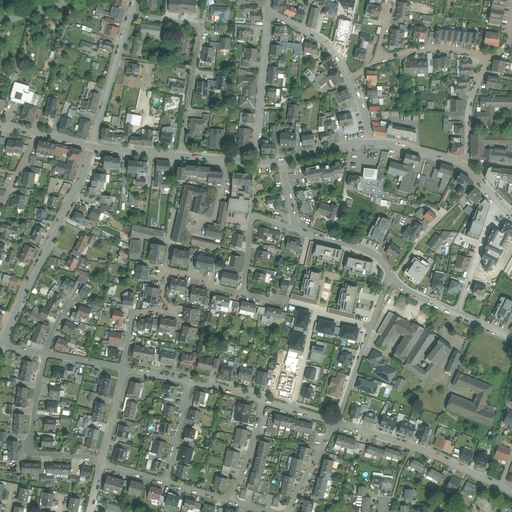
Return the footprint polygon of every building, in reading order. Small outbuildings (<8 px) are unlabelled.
[(126,0),(118,0),(119,1),(118,1),(115,0),(114,0),(113,7),(124,10),(126,0)] [(147,0),(146,9),(156,10),(156,0),(147,0)] [(171,0),(170,11),(179,12),(179,10),(195,13),(197,1),(191,0),(171,0)] [(505,0),(492,0),(491,9),(504,11),(505,0)] [(274,3),(273,10),(285,11),(286,5),(286,3),(282,3),(274,3)] [(327,3),(326,7),(326,8),(324,14),(336,17),(337,10),(338,5),(327,3)] [(411,4),(398,3),(396,19),(405,20),(409,20),(409,15),(407,14),(407,10),(410,10),(411,4)] [(290,7),(286,5),(285,11),(284,13),(294,18),(297,10),(290,7)] [(262,13),(255,12),(255,10),(257,10),(258,7),(255,7),(249,6),(243,6),(243,11),(244,12),(246,12),(248,11),(249,11),(250,12),(250,14),(249,14),(248,15),(248,19),(249,20),(251,20),(261,21),(262,13)] [(379,8),(372,6),(370,14),(379,17),(382,8),(379,7),(379,8)] [(124,10),(113,7),(111,14),(110,17),(121,20),(124,10)] [(228,9),(212,7),(211,15),(215,16),(220,16),(219,22),(227,23),(228,9)] [(312,8),(307,27),(315,30),(319,10),(317,9),(312,8)] [(355,9),(349,8),(346,18),(349,18),(348,25),(353,26),(355,9)] [(504,11),(491,9),(488,23),(501,25),(504,11)] [(297,10),(294,18),(302,21),(305,13),(302,12),(297,10)] [(114,21),(105,18),(105,20),(103,24),(107,26),(107,25),(112,27),(114,21)] [(284,26),(280,24),(276,22),(276,26),(275,26),(275,31),(274,36),(281,36),(283,36),(284,26)] [(161,27),(141,24),(140,33),(146,34),(160,36),(161,27)] [(112,27),(107,25),(107,26),(105,34),(115,37),(118,29),(112,27)] [(427,28),(415,27),(413,38),(425,40),(427,28)] [(247,29),(239,28),(238,40),(246,41),(247,33),(247,29)] [(442,30),(437,29),(436,33),(435,39),(435,40),(441,41),(443,30),(442,30)] [(399,31),(392,30),(389,46),(402,47),(403,42),(400,41),(401,37),(403,37),(404,32),(404,31),(399,31)] [(343,33),(336,31),(334,40),(341,42),(343,33)] [(499,34),(486,32),(485,32),(484,45),(488,46),(489,46),(492,46),(493,46),(497,47),(498,47),(499,34)] [(343,33),(341,42),(347,43),(349,35),(346,34),(343,33)] [(479,34),(473,33),(471,44),(477,45),(479,36),(479,34)] [(371,37),(362,34),(360,40),(364,41),(368,42),(369,43),(371,37)] [(230,39),(222,38),(221,43),(221,49),(229,49),(230,39)] [(139,41),(135,40),(133,55),(141,56),(143,41),(139,41)] [(113,44),(104,41),(103,44),(104,44),(104,46),(100,44),(99,48),(98,51),(102,52),(103,49),(111,51),(113,44)] [(93,46),(82,42),(80,48),(84,50),(91,52),(93,46)] [(275,46),(272,45),(271,55),(280,56),(281,46),(275,46)] [(209,48),(204,47),(201,61),(212,63),(214,49),(209,48)] [(251,49),(247,49),(247,53),(246,53),(246,60),(250,60),(253,61),(253,60),(256,60),(256,56),(255,56),(256,51),(251,50),(251,49)] [(357,49),(355,58),(364,61),(367,52),(366,52),(361,50),(357,49)] [(330,56),(321,60),(327,70),(335,66),(330,56)] [(494,60),(492,72),(503,74),(503,71),(505,62),(494,60)] [(417,62),(404,63),(404,69),(404,76),(405,76),(405,75),(414,75),(414,76),(414,73),(417,73),(417,75),(417,73),(417,62)] [(421,62),(417,62),(417,73),(424,73),(424,74),(428,74),(428,73),(428,62),(423,62),(421,62)] [(133,65),(127,64),(127,68),(126,76),(138,78),(139,66),(133,65)] [(316,78),(309,68),(304,73),(313,85),(317,82),(315,79),(316,78)] [(246,70),(238,69),(238,77),(239,77),(245,77),(246,70)] [(278,72),(269,71),(268,82),(277,83),(278,74),(278,72)] [(377,72),(367,71),(367,80),(368,80),(376,81),(377,72)] [(337,72),(330,76),(331,79),(335,87),(342,83),(337,72)] [(316,78),(315,79),(317,82),(325,76),(322,73),(316,78)] [(225,77),(218,76),(217,89),(227,90),(228,77),(225,77)] [(325,76),(317,82),(313,85),(317,90),(326,83),(324,81),(326,79),(326,78),(325,76)] [(245,77),(239,77),(238,86),(244,86),(255,87),(256,87),(257,79),(245,77)] [(500,79),(488,77),(486,87),(498,89),(500,79)] [(171,86),(170,91),(183,93),(185,81),(172,79),(171,86)] [(89,81),(87,88),(89,88),(91,89),(94,90),(96,83),(89,81)] [(16,83),(15,82),(10,98),(12,98),(11,101),(24,105),(28,92),(29,88),(29,87),(24,85),(16,83)] [(208,83),(198,82),(197,91),(197,95),(207,96),(208,87),(208,83)] [(255,87),(244,86),(243,98),(241,98),(240,106),(254,108),(255,99),(254,99),(255,87)] [(376,87),(367,87),(368,96),(369,96),(374,96),(382,95),(381,95),(381,92),(377,92),(377,87),(376,87)] [(277,89),(268,89),(267,96),(276,97),(277,89)] [(338,93),(342,102),(350,98),(346,89),(338,93)] [(88,100),(97,102),(99,94),(90,91),(89,97),(88,100)] [(30,106),(32,99),(34,94),(28,92),(24,105),(30,106)] [(58,99),(50,97),(46,108),(44,116),(54,119),(55,116),(56,111),(55,110),(58,100),(58,99)] [(489,98),(480,98),(480,107),(487,107),(487,113),(476,113),(476,122),(486,122),(486,126),(494,126),(494,107),(511,107),(511,98),(494,98),(489,98)] [(374,99),(369,99),(370,112),(371,112),(379,112),(379,99),(374,99)] [(97,102),(88,100),(87,102),(84,101),(82,108),(94,111),(97,102)] [(458,101),(451,100),(451,106),(451,111),(454,112),(461,112),(461,101),(458,101)] [(295,106),(289,105),(287,121),(288,122),(291,122),(292,122),(292,119),(298,120),(300,102),(295,102),(295,106)] [(35,108),(30,106),(24,105),(23,110),(24,110),(22,118),(21,118),(33,122),(37,109),(35,108)] [(77,110),(70,107),(67,119),(73,121),(74,118),(76,111),(77,110)] [(253,114),(243,113),(243,114),(244,114),(243,122),(242,122),(247,123),(253,123),(252,123),(253,118),(253,115),(253,114)] [(141,117),(127,114),(126,124),(133,125),(138,126),(138,125),(140,125),(141,117)] [(342,115),(338,116),(340,126),(340,127),(344,126),(344,127),(348,126),(348,125),(352,124),(351,114),(342,115)] [(325,124),(325,127),(326,132),(333,130),(336,129),(336,126),(340,126),(338,116),(338,115),(334,116),(334,118),(335,121),(325,124)] [(67,119),(63,118),(61,124),(71,127),(72,124),(73,121),(67,119)] [(78,132),(77,133),(86,136),(90,122),(81,119),(79,126),(78,132)] [(203,120),(192,119),(191,135),(199,135),(199,129),(205,129),(205,121),(205,120),(203,120)] [(451,122),(448,122),(448,119),(446,119),(444,119),(443,131),(449,131),(453,131),(453,134),(455,135),(456,126),(451,126),(451,122)] [(71,127),(61,124),(59,133),(69,135),(71,127)] [(133,125),(126,124),(125,131),(124,135),(123,143),(130,144),(131,137),(133,125)] [(388,125),(387,129),(385,137),(394,139),(396,127),(388,125)] [(461,127),(456,126),(455,135),(463,135),(464,127),(461,127)] [(383,129),(373,127),(372,127),(374,135),(376,136),(385,138),(385,137),(387,129),(383,129)] [(413,130),(396,127),(394,139),(406,141),(405,142),(416,144),(416,134),(413,133),(413,130)] [(246,129),(239,128),(240,129),(239,136),(238,136),(249,137),(248,137),(248,134),(249,134),(249,129),(246,129)] [(110,130),(101,129),(100,141),(112,142),(113,134),(113,133),(110,133),(110,130)] [(145,135),(141,135),(141,137),(141,138),(140,145),(151,146),(152,136),(153,130),(145,130),(145,135)] [(224,131),(211,130),(210,138),(212,138),(211,146),(216,146),(223,146),(224,131)] [(326,132),(326,135),(328,141),(336,139),(335,136),(334,133),(333,130),(326,132)] [(170,133),(162,132),(161,141),(170,142),(171,136),(172,134),(170,133)] [(118,134),(113,134),(112,142),(123,143),(124,135),(118,134)] [(288,146),(288,134),(280,134),(280,145),(288,146)] [(296,135),(288,134),(288,146),(296,146),(296,135)] [(313,135),(301,137),(303,145),(315,144),(313,135)] [(476,135),(471,135),(471,158),(472,159),(492,161),(493,150),(485,149),(485,151),(484,151),(484,143),(484,135),(476,135)] [(508,136),(484,135),(484,143),(494,144),(507,144),(508,137),(508,136)] [(249,137),(238,136),(238,137),(239,137),(238,144),(237,144),(237,145),(244,145),(248,145),(248,140),(248,137),(249,137)] [(15,142),(8,140),(8,142),(6,149),(6,152),(13,153),(16,141),(15,142)] [(23,143),(16,141),(13,153),(14,152),(21,153),(21,152),(23,145),(23,143)] [(46,143),(39,141),(36,156),(37,156),(37,155),(37,153),(41,154),(41,155),(45,155),(45,157),(44,158),(45,159),(45,157),(45,156),(50,157),(50,156),(54,157),(53,159),(54,159),(55,154),(56,149),(57,145),(50,143),(49,143),(49,144),(47,143),(47,142),(46,142),(46,143)] [(460,145),(453,143),(450,154),(460,157),(463,146),(460,145)] [(69,155),(71,148),(57,144),(57,145),(56,149),(62,151),(64,151),(63,153),(69,155)] [(262,144),(261,153),(275,154),(275,145),(262,144)] [(71,148),(69,155),(81,158),(83,151),(71,148)] [(507,151),(493,150),(492,161),(506,163),(507,163),(507,151)] [(388,154),(382,152),(379,167),(385,168),(388,154)] [(407,164),(406,166),(412,168),(413,166),(418,167),(421,159),(405,154),(403,163),(407,164)] [(81,158),(69,155),(68,159),(67,163),(73,165),(78,166),(81,158)] [(121,159),(112,159),(113,157),(104,157),(103,167),(120,169),(121,159)] [(138,162),(128,161),(127,172),(134,173),(134,171),(137,172),(138,162)] [(170,162),(157,161),(155,181),(163,182),(163,180),(161,180),(162,172),(169,172),(170,162)] [(64,174),(67,164),(58,162),(55,169),(55,171),(64,174)] [(142,162),(138,162),(137,172),(137,173),(139,173),(146,173),(146,175),(147,175),(148,167),(147,167),(147,163),(142,162)] [(412,168),(406,166),(406,165),(403,165),(390,162),(387,172),(401,176),(403,177),(402,180),(399,191),(409,194),(415,174),(411,173),(412,168)] [(67,164),(64,174),(70,176),(73,165),(67,163),(67,164)] [(339,164),(336,164),(335,164),(336,165),(332,166),(332,167),(334,178),(335,177),(337,177),(338,178),(343,176),(341,171),(343,170),(342,164),(339,164)] [(454,168),(441,164),(439,170),(438,172),(444,174),(451,176),(454,168)] [(73,165),(70,176),(75,177),(78,166),(73,165)] [(199,167),(195,166),(195,167),(186,166),(186,168),(185,176),(186,176),(209,178),(209,171),(209,168),(199,167)] [(379,167),(378,166),(377,170),(376,180),(385,181),(386,176),(383,176),(385,168),(379,167)] [(186,168),(178,167),(177,180),(185,180),(186,176),(185,176),(186,168)] [(319,167),(312,169),(315,181),(323,179),(322,174),(323,174),(322,169),(322,167),(319,167)] [(332,167),(329,168),(328,167),(325,168),(326,169),(322,169),(323,174),(322,174),(323,179),(323,181),(327,181),(327,182),(332,181),(332,179),(335,179),(335,177),(334,178),(332,167)] [(485,177),(499,180),(500,178),(501,169),(491,167),(491,168),(488,168),(484,177),(485,177)] [(309,169),(306,170),(303,171),(305,177),(306,177),(307,182),(315,181),(312,169),(309,169)] [(377,170),(364,169),(363,177),(364,178),(364,179),(376,180),(377,170)] [(511,170),(501,169),(500,178),(499,180),(504,180),(509,181),(510,179),(511,170)] [(223,173),(209,171),(209,178),(208,184),(213,184),(213,185),(216,186),(216,184),(221,185),(223,173)] [(31,173),(25,172),(24,179),(24,180),(23,184),(27,185),(28,186),(29,187),(31,186),(31,185),(33,186),(35,174),(31,173)] [(139,173),(137,173),(136,187),(145,187),(146,180),(140,179),(139,173)] [(242,185),(243,174),(236,174),(236,173),(233,173),(231,196),(235,196),(236,185),(238,185),(242,185)] [(470,179),(460,173),(455,181),(457,182),(463,185),(465,187),(470,179)] [(97,174),(95,174),(94,181),(93,181),(92,181),(106,182),(105,182),(105,175),(106,175),(103,175),(97,174)] [(243,174),(242,185),(245,186),(245,192),(251,193),(251,192),(252,175),(249,175),(243,174)] [(442,178),(441,181),(446,183),(447,183),(448,179),(450,179),(451,176),(444,174),(442,178)] [(426,177),(420,175),(417,187),(423,188),(426,177)] [(363,177),(349,176),(347,185),(352,186),(352,185),(354,186),(354,187),(358,187),(363,188),(364,179),(364,178),(363,177)] [(499,180),(485,177),(486,180),(485,180),(495,190),(498,187),(499,181),(499,180)] [(56,179),(50,178),(47,192),(53,193),(56,179)] [(376,180),(364,179),(363,188),(358,187),(357,190),(362,191),(362,193),(372,194),(371,197),(373,198),(382,199),(385,181),(376,180)] [(504,180),(499,180),(499,181),(498,187),(495,190),(501,196),(504,199),(506,192),(505,192),(506,191),(502,187),(504,180)] [(182,198),(191,201),(192,196),(194,196),(196,188),(185,185),(182,198)] [(244,193),(242,193),(242,192),(240,191),(240,193),(238,193),(237,192),(238,185),(236,185),(235,196),(231,196),(231,198),(229,198),(228,203),(227,211),(239,213),(239,214),(241,214),(241,213),(249,214),(250,199),(253,199),(253,194),(252,192),(251,192),(251,193),(245,192),(245,193),(244,193)] [(463,185),(461,186),(457,193),(460,195),(465,187),(463,185)] [(100,189),(92,188),(92,187),(90,187),(89,195),(99,196),(100,189)] [(196,188),(194,196),(196,197),(195,203),(193,212),(202,214),(206,198),(208,190),(196,188)] [(481,195),(474,189),(467,195),(476,204),(477,203),(480,197),(481,195)] [(302,190),(295,192),(298,204),(305,202),(303,192),(302,190)] [(20,195),(17,194),(15,203),(12,202),(11,207),(13,208),(23,210),(22,209),(25,197),(26,197),(25,196),(20,195)] [(111,203),(110,203),(110,197),(111,197),(112,196),(106,196),(103,196),(100,195),(100,196),(100,203),(102,203),(108,204),(107,207),(107,209),(110,210),(114,211),(115,204),(111,204),(111,203)] [(54,197),(50,196),(49,197),(48,202),(50,202),(49,205),(57,207),(59,198),(54,197)] [(280,196),(267,199),(268,204),(273,202),(275,208),(283,207),(280,196)] [(480,204),(483,200),(480,197),(477,203),(479,205),(477,210),(476,210),(473,218),(472,217),(466,237),(478,241),(479,236),(469,233),(473,221),(474,221),(478,211),(481,211),(482,207),(480,204)] [(191,201),(182,198),(181,203),(179,209),(189,211),(191,201)] [(206,198),(202,214),(202,215),(212,217),(215,203),(215,200),(206,198)] [(483,200),(480,204),(482,207),(481,211),(478,211),(474,221),(473,221),(469,233),(479,236),(480,237),(490,205),(484,199),(483,200)] [(443,201),(441,201),(438,206),(441,208),(444,209),(447,204),(443,201)] [(228,203),(222,202),(217,227),(223,229),(227,211),(228,203)] [(305,202),(298,204),(301,215),(308,213),(308,212),(305,202)] [(331,206),(320,202),(318,211),(321,215),(328,217),(327,218),(333,220),(338,207),(332,205),(331,206)] [(473,209),(469,206),(464,211),(469,216),(473,209)] [(426,213),(421,208),(415,214),(419,217),(421,214),(423,216),(426,213)] [(46,211),(40,209),(37,218),(44,219),(46,211)] [(98,211),(93,209),(90,216),(98,220),(101,213),(98,211)] [(179,209),(172,241),(182,243),(189,211),(179,209)] [(436,217),(429,210),(426,213),(423,216),(426,218),(430,223),(436,217)] [(80,214),(76,212),(72,220),(86,227),(89,222),(86,221),(83,219),(84,218),(85,216),(83,215),(80,214)] [(402,215),(397,213),(392,224),(393,224),(397,226),(402,215)] [(377,228),(376,227),(371,237),(372,237),(371,238),(378,241),(382,233),(383,234),(385,229),(386,229),(389,221),(383,218),(382,219),(381,219),(377,228)] [(413,228),(409,226),(407,229),(402,235),(404,236),(409,240),(413,242),(423,227),(421,226),(416,223),(413,228)] [(146,228),(132,224),(131,231),(154,236),(154,235),(156,230),(146,228)] [(6,226),(5,226),(5,225),(3,225),(1,231),(4,231),(2,235),(8,237),(9,234),(15,236),(17,229),(11,228),(11,227),(9,226),(8,226),(8,225),(7,225),(6,226)] [(38,226),(37,225),(31,238),(39,242),(46,230),(44,229),(38,226)] [(217,227),(208,225),(205,236),(221,240),(223,229),(217,227)] [(99,231),(94,228),(91,235),(96,237),(99,231)] [(269,230),(261,228),(259,238),(266,240),(267,236),(273,237),(275,231),(269,230)] [(82,234),(74,249),(82,253),(87,243),(92,245),(94,241),(88,238),(88,237),(82,234)] [(436,234),(428,246),(435,251),(440,244),(444,240),(439,237),(436,234)] [(293,239),(288,238),(287,243),(286,248),(290,250),(291,248),(295,249),(297,240),(297,241),(293,240),(293,239)] [(220,246),(192,239),(191,245),(219,251),(220,247),(220,246)] [(140,240),(131,240),(130,246),(130,248),(130,251),(129,253),(139,254),(140,240)] [(313,255),(315,243),(316,243),(310,241),(304,266),(310,268),(313,255)] [(342,250),(315,243),(313,255),(318,257),(317,260),(333,264),(334,261),(339,262),(342,250)] [(161,245),(158,245),(152,244),(151,246),(150,251),(150,252),(164,254),(165,246),(161,246),(161,245)] [(398,249),(392,244),(390,247),(389,246),(388,247),(389,248),(385,252),(395,260),(400,252),(397,250),(398,249)] [(440,244),(435,251),(438,253),(443,246),(440,244)] [(35,250),(25,245),(22,251),(23,252),(21,255),(22,256),(20,261),(28,265),(31,259),(30,259),(32,256),(35,250)] [(182,251),(174,249),(173,253),(172,257),(173,257),(171,263),(179,264),(182,251)] [(268,252),(258,250),(257,257),(267,259),(268,252)] [(189,252),(182,251),(179,264),(187,266),(188,260),(189,260),(189,256),(189,255),(190,252),(189,252)] [(164,254),(150,252),(150,253),(149,258),(149,260),(155,261),(158,262),(158,261),(162,262),(164,254)] [(206,257),(200,256),(197,255),(195,268),(204,270),(206,257)] [(467,258),(459,255),(457,261),(468,265),(470,259),(467,258)] [(76,259),(71,256),(71,257),(66,266),(69,267),(69,269),(70,270),(71,271),(73,270),(74,269),(76,265),(78,260),(75,259),(76,259)] [(232,256),(230,266),(239,268),(241,258),(232,256)] [(373,262),(347,256),(344,268),(349,269),(348,273),(365,277),(365,273),(370,275),(371,270),(372,267),(373,262)] [(80,257),(78,260),(76,265),(83,268),(85,265),(86,266),(88,261),(80,257)] [(215,258),(206,257),(204,270),(212,272),(215,258)] [(52,258),(50,265),(52,265),(57,267),(59,260),(52,258)] [(429,258),(426,263),(429,265),(431,266),(434,261),(429,258)] [(416,259),(413,263),(414,264),(417,261),(427,268),(429,265),(426,263),(422,260),(421,262),(416,259)] [(413,263),(409,270),(410,271),(408,274),(418,281),(420,282),(429,269),(427,268),(417,261),(414,264),(413,263)] [(468,265),(457,261),(455,267),(464,270),(466,270),(468,265)] [(511,267),(511,264),(509,263),(503,273),(508,276),(511,267)] [(141,266),(137,265),(136,271),(147,273),(148,267),(141,266)] [(321,273),(309,270),(308,275),(305,274),(301,291),(304,292),(303,297),(315,300),(321,273)] [(410,271),(409,270),(406,275),(410,278),(409,280),(416,284),(418,281),(408,274),(410,271)] [(147,273),(136,271),(134,277),(134,278),(139,278),(146,280),(147,273)] [(231,274),(223,272),(221,282),(229,284),(231,274)] [(266,275),(256,273),(254,280),(264,282),(266,275)] [(239,276),(231,274),(229,284),(236,286),(239,276)] [(12,277),(4,275),(2,282),(10,284),(12,277)] [(435,275),(434,280),(432,290),(434,290),(441,291),(443,281),(443,276),(435,275)] [(18,279),(12,277),(10,284),(15,286),(18,279)] [(76,283),(66,278),(61,287),(64,289),(64,290),(66,292),(67,291),(70,293),(76,283)] [(179,280),(172,278),(171,280),(170,284),(171,284),(170,286),(169,291),(170,291),(177,293),(179,280)] [(179,280),(177,293),(184,294),(185,289),(185,288),(186,286),(186,287),(187,283),(186,283),(187,281),(179,280)] [(282,280),(280,289),(287,291),(290,282),(282,280)] [(460,284),(452,281),(449,290),(457,293),(460,284)] [(484,285),(479,283),(478,285),(475,284),(473,293),(474,294),(474,295),(477,296),(477,295),(483,297),(486,288),(484,287),(484,285)] [(358,287),(346,284),(344,289),(341,288),(337,305),(341,306),(339,311),(352,313),(358,287)] [(85,286),(84,286),(79,294),(87,298),(91,291),(91,290),(90,290),(85,286)] [(152,288),(146,287),(146,291),(142,290),(146,291),(145,293),(145,294),(158,297),(160,289),(157,289),(158,289),(154,288),(152,288)] [(200,289),(192,288),(192,290),(191,290),(191,293),(191,296),(190,301),(194,302),(193,305),(194,302),(197,302),(200,289)] [(207,290),(200,289),(197,302),(201,303),(200,306),(201,303),(204,304),(205,304),(206,298),(206,296),(207,296),(207,293),(207,290)] [(134,293),(128,292),(127,297),(124,297),(123,304),(132,305),(133,298),(134,293)] [(57,294),(54,293),(49,302),(57,306),(62,297),(57,294)] [(158,297),(145,294),(144,298),(141,297),(144,298),(144,302),(149,303),(151,303),(151,304),(155,304),(157,304),(158,297)] [(315,300),(303,297),(292,294),(291,299),(317,306),(318,300),(315,300)] [(223,298),(216,296),(214,304),(216,304),(221,306),(223,298)] [(395,306),(402,310),(408,300),(401,296),(395,306)] [(494,316),(506,323),(511,311),(511,301),(503,297),(494,316)] [(230,299),(223,298),(221,306),(222,306),(229,307),(230,301),(230,299)] [(57,306),(49,302),(46,308),(47,309),(45,313),(48,315),(52,317),(55,310),(57,306)] [(249,303),(242,302),(240,310),(247,311),(249,303)] [(256,305),(249,303),(247,311),(255,313),(256,305)] [(91,310),(80,306),(77,313),(77,315),(81,317),(88,319),(91,310)] [(40,309),(35,307),(32,312),(38,315),(40,309)] [(46,308),(43,307),(39,315),(45,318),(46,319),(48,315),(45,313),(47,309),(46,308)] [(275,309),(268,307),(267,309),(266,315),(271,316),(273,317),(275,309)] [(186,308),(183,320),(191,322),(195,323),(195,322),(197,310),(193,309),(186,308)] [(354,319),(356,314),(355,314),(352,313),(339,311),(329,308),(327,313),(354,320),(354,319)] [(282,311),(275,309),(273,317),(280,319),(282,311)] [(296,318),(309,321),(311,313),(298,310),(296,318)] [(38,315),(32,312),(31,315),(39,319),(43,321),(45,318),(39,315),(38,315)] [(377,333),(381,335),(394,314),(390,312),(377,333)] [(381,335),(381,336),(389,341),(394,334),(395,332),(402,319),(394,314),(381,335)] [(122,318),(113,316),(113,320),(116,321),(116,325),(121,326),(122,318)] [(267,317),(263,316),(262,322),(271,325),(272,322),(273,317),(271,316),(270,319),(267,318),(267,317)] [(147,318),(144,331),(148,332),(148,330),(151,330),(153,319),(147,318)] [(169,319),(161,318),(161,320),(160,320),(160,323),(160,326),(159,331),(166,332),(169,319)] [(309,321),(296,318),(294,326),(307,329),(309,321)] [(146,320),(140,319),(138,330),(140,330),(140,334),(141,330),(144,331),(143,334),(144,334),(144,331),(146,320)] [(176,321),(169,319),(166,332),(173,334),(174,334),(174,332),(175,326),(176,323),(176,321)] [(412,325),(402,319),(395,332),(404,337),(400,344),(411,351),(422,332),(412,326),(412,325)] [(328,322),(320,320),(319,323),(317,332),(318,332),(325,333),(328,322)] [(76,326),(67,321),(62,330),(71,335),(73,333),(75,328),(76,326)] [(335,324),(328,322),(325,333),(332,335),(333,335),(335,327),(335,324)] [(42,324),(39,323),(37,327),(36,327),(34,327),(33,331),(35,332),(43,335),(46,328),(47,326),(42,324)] [(412,326),(422,332),(424,330),(413,323),(412,325),(412,326)] [(351,328),(343,326),(342,329),(341,337),(348,339),(351,328)] [(194,329),(189,328),(184,327),(183,334),(183,335),(186,335),(193,337),(193,333),(194,333),(194,332),(194,329)] [(358,329),(351,328),(348,339),(356,341),(358,332),(358,329)] [(405,366),(419,377),(424,371),(416,365),(435,335),(427,328),(407,358),(409,359),(405,366)] [(43,335),(35,332),(32,340),(32,341),(40,344),(43,335)] [(122,334),(110,332),(109,341),(120,344),(122,334)] [(293,332),(291,340),(303,343),(305,335),(293,332)] [(183,334),(177,333),(176,340),(185,342),(186,335),(183,335),(183,334)] [(389,341),(381,336),(376,345),(384,350),(389,341)] [(68,341),(58,338),(55,348),(65,351),(67,345),(68,342),(68,341)] [(451,347),(440,338),(437,342),(438,343),(436,346),(440,350),(441,349),(447,353),(451,347)] [(301,352),(303,343),(291,340),(289,349),(301,352)] [(411,351),(400,344),(396,351),(393,355),(395,356),(404,362),(406,357),(411,351)] [(143,359),(145,348),(135,346),(135,348),(133,356),(133,358),(143,359)] [(315,347),(313,346),(309,360),(321,363),(324,349),(315,347)] [(436,346),(426,358),(432,363),(425,371),(424,371),(419,377),(424,381),(447,353),(441,349),(440,350),(436,346)] [(143,359),(152,361),(154,354),(155,349),(145,348),(143,359)] [(119,351),(110,349),(109,357),(117,358),(119,351)] [(455,350),(446,371),(452,373),(460,354),(455,350)] [(169,353),(163,351),(162,355),(161,362),(160,363),(167,364),(169,353)] [(377,360),(379,360),(382,356),(374,351),(371,356),(377,360)] [(339,362),(348,366),(349,362),(350,363),(351,359),(352,355),(349,354),(343,352),(342,352),(339,362)] [(175,354),(169,353),(167,364),(173,365),(174,358),(175,354)] [(188,356),(183,355),(182,360),(181,360),(180,361),(180,362),(180,363),(181,363),(181,366),(191,368),(192,361),(193,356),(189,355),(188,356)] [(207,360),(199,358),(198,364),(199,364),(198,368),(209,371),(211,362),(207,361),(207,360)] [(217,359),(214,359),(212,367),(218,369),(219,367),(220,362),(221,360),(220,360),(217,359)] [(380,366),(375,374),(389,382),(395,372),(384,365),(384,364),(379,360),(377,360),(375,364),(380,366)] [(33,362),(24,361),(23,363),(23,367),(22,370),(31,372),(33,362)] [(224,365),(222,365),(222,367),(220,374),(231,377),(233,368),(228,366),(224,365)] [(61,369),(56,367),(54,376),(64,378),(66,371),(60,370),(61,369)] [(243,380),(246,368),(241,367),(239,372),(238,379),(241,379),(241,380),(243,380)] [(246,368),(243,380),(247,381),(249,382),(251,375),(252,370),(246,368)] [(310,368),(308,368),(305,378),(314,380),(316,370),(310,368)] [(31,372),(22,370),(20,380),(29,381),(31,372)] [(268,373),(258,371),(255,384),(265,386),(266,380),(267,381),(268,378),(267,378),(267,377),(268,373)] [(458,372),(453,385),(457,387),(458,386),(465,389),(470,378),(462,375),(463,374),(458,372)] [(111,378),(103,376),(100,385),(109,387),(111,378)] [(336,379),(332,378),(331,383),(333,384),(332,387),(329,395),(338,398),(344,382),(336,379)] [(373,383),(359,378),(356,388),(374,394),(378,385),(373,383)] [(405,381),(399,378),(394,389),(395,389),(396,390),(400,391),(405,381)] [(484,409),(486,405),(493,387),(470,378),(465,389),(477,394),(473,404),(484,409)] [(128,394),(135,396),(141,397),(142,391),(142,390),(139,390),(140,389),(141,384),(140,384),(131,382),(128,394)] [(177,387),(164,384),(163,393),(169,394),(169,398),(167,397),(167,398),(174,399),(175,400),(176,395),(175,395),(177,387)] [(61,388),(56,387),(56,386),(51,385),(50,395),(60,396),(61,392),(61,388)] [(109,387),(100,385),(98,395),(107,397),(109,387)] [(309,388),(304,386),(302,397),(310,399),(313,389),(309,388)] [(28,389),(19,387),(17,397),(27,398),(28,389)] [(206,393),(197,391),(195,401),(201,402),(204,403),(206,393)] [(484,409),(473,404),(451,396),(446,409),(490,427),(495,414),(484,409)] [(27,398),(17,397),(16,406),(26,408),(27,398)] [(58,404),(53,404),(53,403),(48,402),(47,412),(58,412),(58,404)] [(106,404),(97,402),(94,412),(103,414),(106,404)] [(138,404),(132,402),(131,402),(131,404),(124,403),(124,404),(124,405),(123,410),(124,410),(123,416),(127,417),(133,418),(133,419),(135,412),(136,413),(138,404)] [(250,406),(239,403),(237,412),(249,415),(251,409),(249,409),(250,406)] [(172,407),(166,405),(166,406),(165,412),(164,412),(164,415),(173,417),(175,407),(172,407)] [(486,405),(484,409),(495,414),(497,409),(486,405)] [(353,406),(350,417),(357,419),(359,413),(361,408),(353,406)] [(201,412),(191,410),(188,420),(195,421),(199,422),(201,412)] [(103,414),(94,412),(93,417),(92,421),(101,423),(103,414)] [(249,415),(237,412),(235,419),(235,420),(240,421),(247,422),(249,415)] [(365,417),(363,421),(373,424),(376,415),(366,412),(365,417)] [(25,415),(15,414),(15,424),(24,425),(25,415)] [(279,425),(282,416),(276,414),(273,424),(279,425)] [(390,417),(384,415),(380,426),(386,428),(390,417)] [(288,417),(282,416),(279,425),(286,426),(288,417)] [(397,417),(394,416),(393,418),(390,417),(386,428),(393,430),(397,417)] [(294,419),(288,417),(286,426),(292,428),(294,419)] [(57,421),(46,420),(45,428),(56,429),(57,421)] [(298,430),(300,422),(294,420),(292,429),(298,430)] [(171,424),(162,422),(160,431),(169,433),(171,426),(171,424)] [(306,423),(300,422),(298,430),(304,432),(306,423)] [(408,424),(402,422),(398,432),(405,434),(408,424)] [(312,425),(306,423),(304,432),(310,434),(310,433),(311,430),(312,425)] [(24,425),(15,424),(14,433),(23,434),(24,425)] [(415,426),(408,424),(405,434),(411,436),(415,426)] [(131,426),(126,425),(125,427),(119,426),(119,427),(117,435),(118,436),(127,438),(128,438),(129,431),(130,427),(131,426)] [(421,425),(417,438),(425,441),(429,428),(421,425)] [(191,430),(186,428),(184,437),(193,439),(195,431),(195,430),(191,430)] [(242,429),(238,428),(236,436),(247,438),(249,431),(242,429)] [(99,431),(91,429),(88,438),(97,440),(99,431)] [(341,436),(338,435),(335,444),(334,448),(340,450),(341,446),(344,437),(343,437),(341,436)] [(247,438),(236,436),(235,443),(239,444),(245,445),(247,438)] [(443,437),(439,436),(435,446),(451,452),(452,447),(448,446),(449,443),(442,440),(443,437)] [(350,439),(344,437),(341,446),(347,448),(350,439)] [(54,439),(43,438),(42,445),(53,447),(54,439)] [(97,440),(88,438),(86,448),(95,450),(97,440)] [(356,441),(350,439),(347,448),(354,450),(354,449),(356,442),(356,441)] [(162,442),(155,440),(154,442),(152,453),(164,455),(167,443),(162,442)] [(18,441),(9,441),(9,451),(18,451),(18,441)] [(260,441),(259,447),(268,450),(269,446),(269,443),(260,441)] [(374,447),(367,445),(367,447),(365,453),(372,455),(374,447)] [(310,449),(301,446),(300,453),(309,455),(310,449)] [(501,446),(499,446),(495,457),(503,460),(506,461),(510,450),(501,446)] [(121,449),(116,447),(113,458),(125,461),(126,456),(124,456),(126,450),(121,449)] [(188,448),(182,447),(179,459),(190,462),(193,451),(193,449),(188,448)] [(257,454),(266,456),(268,450),(259,447),(257,454)] [(384,450),(374,447),(372,455),(382,458),(382,455),(384,450)] [(394,451),(385,448),(384,450),(382,455),(392,458),(394,451)] [(234,451),(229,450),(227,458),(238,461),(240,452),(234,451)] [(463,450),(460,459),(466,461),(466,460),(469,462),(472,453),(463,450)] [(18,451),(9,451),(9,461),(18,461),(18,451)] [(401,453),(394,451),(392,458),(399,460),(401,454),(401,453)] [(489,456),(479,452),(476,463),(479,464),(485,466),(489,456)] [(309,455),(300,453),(298,459),(302,460),(307,461),(309,455)] [(257,454),(256,460),(265,462),(266,456),(257,454)] [(158,462),(157,462),(155,462),(156,460),(149,458),(149,460),(148,467),(151,468),(151,470),(160,472),(162,463),(158,462)] [(238,461),(227,458),(225,464),(225,465),(230,466),(237,468),(238,461)] [(298,459),(293,458),(292,464),(301,467),(302,460),(298,459)] [(328,460),(324,459),(323,465),(332,468),(334,461),(328,460)] [(411,461),(409,466),(412,468),(415,469),(419,462),(412,459),(411,461)] [(265,462),(256,460),(254,466),(263,468),(265,462)] [(425,466),(419,462),(415,469),(421,473),(424,467),(425,466)] [(32,464),(23,463),(22,473),(32,473),(32,464)] [(42,464),(32,464),(32,473),(42,474),(42,464)] [(301,467),(292,464),(290,470),(299,473),(301,467)] [(62,465),(53,465),(52,467),(52,474),(62,475),(62,465)] [(72,466),(62,465),(62,475),(71,475),(72,466)] [(189,467),(180,465),(177,477),(185,479),(186,473),(188,474),(189,467)] [(332,468),(323,465),(321,472),(331,474),(332,468)] [(263,468),(254,466),(254,467),(254,469),(253,472),(261,474),(262,474),(263,468)] [(93,470),(87,469),(88,468),(83,467),(81,476),(87,477),(91,478),(93,470)] [(436,472),(430,468),(429,470),(427,475),(433,479),(436,472)] [(298,479),(299,473),(290,470),(289,477),(294,478),(298,479)] [(261,474),(253,472),(252,472),(250,478),(259,480),(261,474)] [(331,474),(321,472),(320,478),(328,480),(329,480),(331,474)] [(441,474),(436,472),(433,479),(442,483),(444,479),(445,476),(441,474)] [(107,476),(103,490),(120,495),(123,486),(124,481),(107,476)] [(228,478),(217,476),(217,477),(216,483),(215,483),(216,484),(216,487),(214,487),(225,490),(226,490),(225,489),(226,485),(227,486),(228,478)] [(289,477),(285,476),(283,482),(293,484),(294,478),(289,477)] [(383,477),(373,476),(372,484),(382,485),(382,479),(383,477)] [(328,480),(320,478),(318,477),(317,484),(326,486),(328,480)] [(452,477),(449,482),(446,488),(447,489),(454,493),(458,485),(460,481),(452,477)] [(259,480),(250,478),(249,484),(249,485),(258,487),(259,480)] [(392,480),(382,479),(382,485),(382,486),(392,488),(392,480)] [(144,485),(131,481),(131,482),(128,493),(141,496),(144,485)] [(293,484),(283,482),(282,488),(291,491),(293,484)] [(478,487),(467,482),(462,491),(469,495),(469,494),(473,496),(473,497),(475,492),(478,487)] [(258,487),(249,485),(249,484),(248,484),(247,490),(258,492),(259,487),(258,487)] [(326,486),(317,484),(315,490),(325,492),(326,486)] [(366,487),(358,486),(357,496),(363,497),(365,497),(366,487)] [(163,491),(150,487),(148,497),(159,500),(160,500),(161,496),(163,491)] [(25,489),(21,488),(19,494),(28,496),(29,490),(25,489)] [(291,491),(282,488),(280,495),(290,497),(291,491)] [(413,490),(405,489),(404,499),(406,499),(412,500),(413,490)] [(325,492),(315,490),(314,496),(319,497),(323,498),(325,492)] [(49,493),(45,492),(44,493),(44,495),(43,499),(53,501),(54,495),(54,494),(49,493)] [(28,496),(19,494),(18,501),(22,502),(27,502),(28,496)] [(180,497),(168,494),(167,497),(165,503),(177,506),(180,497)] [(363,497),(357,496),(353,495),(353,496),(357,496),(357,500),(355,501),(356,502),(356,506),(362,507),(363,497)] [(75,498),(71,497),(70,501),(69,504),(79,506),(80,499),(75,498)] [(365,497),(363,497),(362,507),(369,508),(371,498),(365,497)] [(53,501),(43,499),(42,505),(47,506),(52,507),(53,501)] [(195,502),(186,499),(183,507),(188,508),(193,510),(193,509),(194,508),(195,502)] [(310,502),(304,500),(303,507),(313,509),(314,502),(310,502)]
